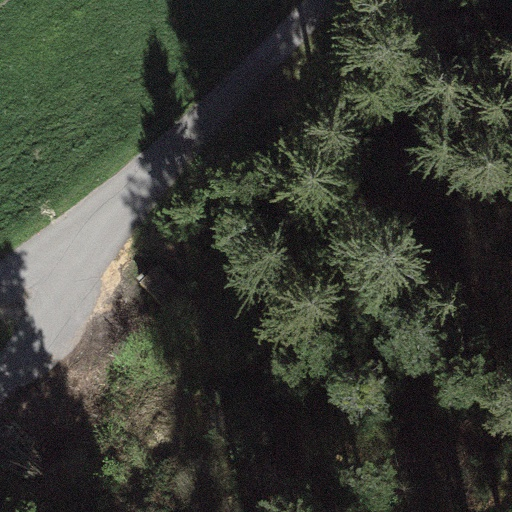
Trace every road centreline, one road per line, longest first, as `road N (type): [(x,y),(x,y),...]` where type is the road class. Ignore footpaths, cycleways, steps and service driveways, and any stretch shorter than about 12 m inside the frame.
road 1 (unclassified): [(87,225),(326,0)]
road 2 (unclassified): [(87,225),(45,324),(0,382)]
